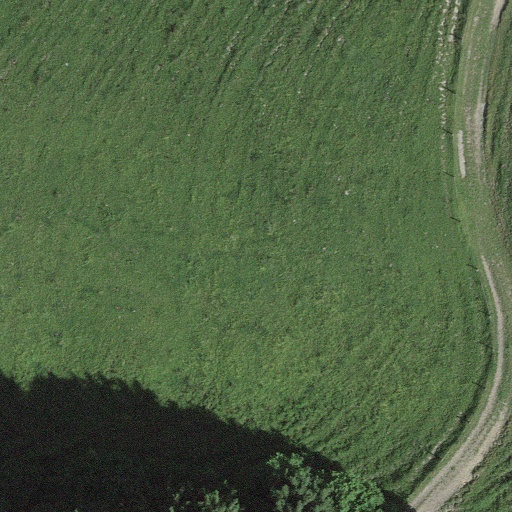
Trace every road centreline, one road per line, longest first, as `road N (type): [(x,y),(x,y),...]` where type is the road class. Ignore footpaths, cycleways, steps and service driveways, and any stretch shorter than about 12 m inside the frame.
road 1 (track): [(493,0),(472,115),(472,177),(511,308)]
road 2 (track): [(511,377),(487,430),(420,511)]
